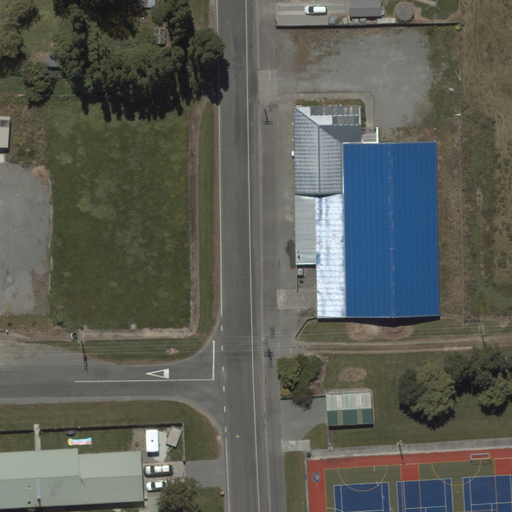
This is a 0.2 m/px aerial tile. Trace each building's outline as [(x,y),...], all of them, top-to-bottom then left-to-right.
[(381,0),(346,0),(347,17),(381,17),(381,0)] [(274,308),(321,306),(314,135),(347,134),(345,92),(266,95),(274,308)] [(416,305),(409,135),(322,138),(329,308),(416,305)] [(369,393),(324,394),(324,431),(369,431),(369,393)] [(132,454),(0,453),(0,511),(132,511),(132,454)]
